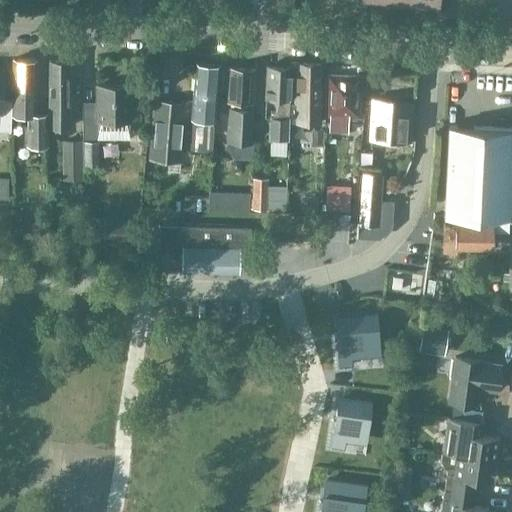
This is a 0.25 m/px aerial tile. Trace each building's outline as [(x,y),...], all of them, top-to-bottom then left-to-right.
[(37,60),(14,59),(14,115),(20,115),(29,116),(29,139),(29,145),(47,145),(47,139),(47,113),(35,113),(36,101),(37,60)] [(69,61),(48,61),(47,105),(51,105),(51,126),(69,126),(69,61)] [(215,120),(220,64),(195,62),(191,118),(215,120)] [(293,62),(293,63),(293,103),(290,103),(289,124),(319,125),(320,62),(293,62)] [(268,67),(267,93),(267,98),(275,98),(274,110),(269,110),(268,139),(288,140),(288,126),(291,68),(268,67)] [(2,69),(0,68),(0,128),(9,129),(11,99),(1,98),(2,69)] [(228,99),(233,100),(233,106),(228,106),(226,149),(232,158),(248,159),(252,101),(255,101),(257,70),(230,68),(228,99)] [(358,118),(360,76),(329,75),(326,117),(358,118)] [(97,109),(86,109),(86,136),(100,136),(131,135),(131,118),(130,82),(97,83),(97,109)] [(371,99),(369,138),(409,141),(412,102),(371,99)] [(183,161),(186,102),(155,100),(152,159),(183,161)] [(507,217),(507,215),(508,192),(511,129),(449,126),(445,216),(507,217)] [(63,177),(82,177),(82,140),(64,140),(63,177)] [(99,166),(99,141),(82,142),(83,166),(99,166)] [(357,226),(356,238),(377,240),(386,232),(388,204),(380,203),(382,174),(361,172),(357,224),(357,226)] [(8,177),(0,176),(0,198),(8,199),(8,177)] [(268,178),(252,178),(251,207),(284,208),(285,186),(267,185),(268,178)] [(327,186),(325,211),(347,212),(348,200),(340,200),(341,187),(327,186)] [(134,219),(103,219),(103,243),(134,243),(134,219)] [(493,223),(445,223),(445,254),(457,254),(457,250),(493,250),(493,223)] [(182,251),(181,271),(217,272),(239,273),(239,253),(240,241),(249,242),(249,227),(182,226),(182,251)] [(372,313),(333,317),(337,363),(349,362),(348,354),(359,353),(358,347),(375,346),(372,313)] [(468,405),(475,406),(478,386),(482,387),(482,390),(496,392),(500,365),(481,363),(481,361),(455,358),(454,361),(451,361),(449,376),(452,377),(448,403),(455,403),(454,407),(468,409),(468,405)] [(70,382),(99,383),(100,367),(71,366),(70,382)] [(56,400),(70,400),(71,387),(56,387),(56,400)] [(336,396),(329,445),(341,447),(343,439),(351,440),(352,434),(365,436),(370,401),(336,396)] [(98,403),(63,403),(64,429),(98,429),(98,403)] [(448,419),(443,454),(497,461),(495,460),(498,439),(479,436),(477,433),(478,424),(483,424),(483,423),(448,419)] [(91,464),(90,441),(65,442),(66,465),(91,464)] [(494,482),(497,461),(443,454),(442,464),(444,469),(447,469),(444,490),(474,494),(474,493),(469,492),(470,483),(473,480),(492,483),(492,482),(494,482)] [(321,479),(316,511),(356,511),(360,484),(321,479)] [(474,494),(444,490),(441,511),(488,511),(489,509),(467,506),(469,494),(474,494)]
